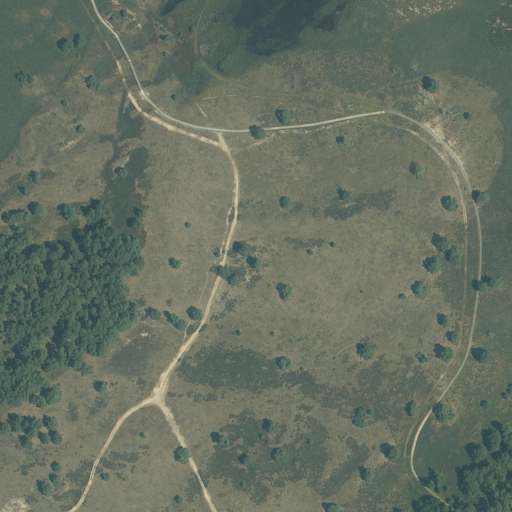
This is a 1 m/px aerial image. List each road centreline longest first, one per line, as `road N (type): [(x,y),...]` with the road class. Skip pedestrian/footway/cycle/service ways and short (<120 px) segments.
road 1 (unknown): [(79,0),(137,107),(165,128),(214,143),(233,164),(235,205),(207,314),(157,395),(213,511)]
road 2 (track): [(110,0),(135,16),(224,151)]
road 3 (track): [(157,395),(124,414),(69,511)]
